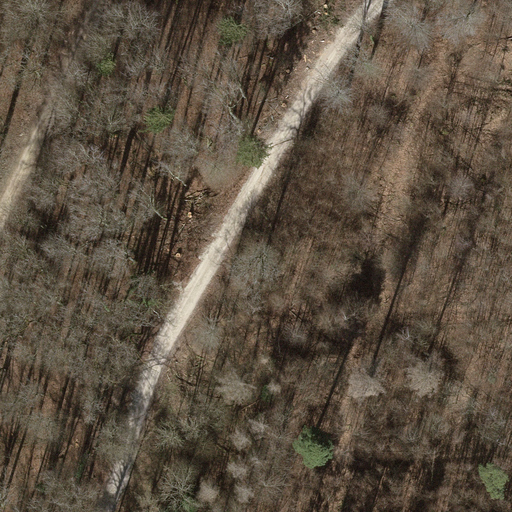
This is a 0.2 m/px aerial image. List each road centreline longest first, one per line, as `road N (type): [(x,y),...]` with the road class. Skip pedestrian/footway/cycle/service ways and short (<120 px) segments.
road 1 (track): [(383,0),(334,54),(235,218),(174,339),(106,511)]
road 2 (track): [(100,0),(0,218)]
